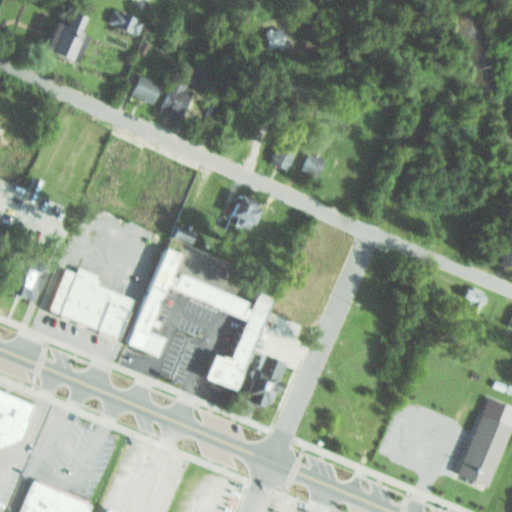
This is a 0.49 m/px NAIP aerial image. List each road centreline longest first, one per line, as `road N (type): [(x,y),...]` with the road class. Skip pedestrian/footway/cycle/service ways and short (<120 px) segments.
road 1 (residential): [(0,65),(511,291)]
road 2 (primary): [(0,348),(395,511)]
road 3 (residential): [(273,461),(370,232)]
